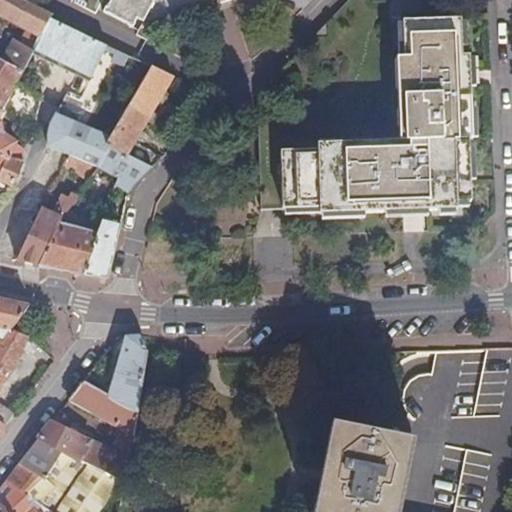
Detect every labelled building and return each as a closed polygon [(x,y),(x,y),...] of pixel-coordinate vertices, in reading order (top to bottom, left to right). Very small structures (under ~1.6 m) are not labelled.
[(0,0),(0,15),(41,37),(50,19),(53,14),(24,0),(0,0)] [(110,0),(108,6),(106,5),(104,10),(133,25),(138,16),(144,19),(204,0),(110,0)] [(292,0),(301,8),(308,0),(292,0)] [(41,37),(34,51),(91,80),(108,48),(50,19),(41,37)] [(321,209),(321,216),(403,213),(415,213),(459,211),(459,203),(474,202),(471,141),(474,141),(470,55),(463,56),(462,19),(404,21),(404,23),(390,23),(395,146),(262,149),(264,211),(282,210),(321,209)] [(0,108),(3,110),(18,81),(34,51),(14,39),(3,58),(0,56),(0,108)] [(132,104),(152,116),(174,77),(153,68),(132,104)] [(0,152),(23,163),(24,146),(25,145),(0,129),(0,118),(4,110),(36,124),(42,100),(43,97),(18,81),(3,110),(0,108),(0,152)] [(113,146),(129,154),(136,141),(152,116),(132,104),(112,139),(109,144),(113,146)] [(101,166),(113,146),(109,144),(112,139),(59,110),(52,122),(48,135),(50,143),(101,166)] [(136,141),(129,154),(152,167),(163,157),(136,141)] [(118,185),(128,199),(130,189),(134,185),(152,167),(129,154),(113,146),(101,166),(122,177),(118,185)] [(0,179),(13,186),(22,170),(23,163),(0,152),(0,179)] [(61,223),(64,219),(43,210),(19,260),(28,262),(40,266),(61,223)] [(122,221),(104,217),(99,233),(86,274),(97,276),(106,278),(110,276),(118,239),(122,221)] [(86,274),(99,233),(61,223),(40,266),(66,271),(86,274)] [(0,342),(9,330),(13,328),(29,306),(0,300),(0,342)] [(0,413),(3,410),(0,408),(0,387),(12,373),(25,344),(27,338),(11,330),(13,328),(9,330),(0,342),(0,413)] [(127,338),(109,396),(139,412),(147,359),(139,337),(132,338),(127,338)] [(83,383),(69,402),(124,430),(135,436),(139,412),(109,396),(83,383)] [(10,420),(0,413),(0,422),(5,427),(10,420)] [(120,456),(51,424),(19,465),(45,482),(65,453),(127,482),(135,436),(124,430),(120,456)] [(324,486),(318,511),(404,511),(419,441),(393,436),(335,426),(327,468),(324,486)] [(105,511),(127,485),(127,482),(65,453),(45,482),(19,465),(0,489),(0,500),(4,505),(2,506),(1,507),(5,511),(105,511)]
